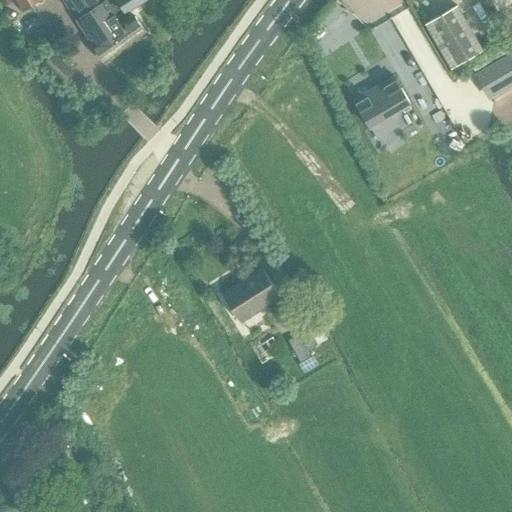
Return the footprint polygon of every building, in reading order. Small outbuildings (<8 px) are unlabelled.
[(17,0),(23,10),(38,0),(17,0)] [(98,0),(61,0),(103,63),(146,35),(135,18),(118,29),(110,16),(118,11),(122,17),(148,0),(113,0),(112,1),(115,6),(107,12),(98,0)] [(334,3),(319,21),(327,28),(342,10),(334,3)] [(452,69),(483,51),(457,6),(426,24),(452,69)] [(40,67),(61,87),(75,73),(54,52),(40,67)] [(511,55),(476,76),(488,96),(511,82),(511,55)] [(394,77),(354,100),(369,126),(375,137),(397,124),(391,113),(409,103),(394,77)] [(240,322),(280,296),(262,268),(222,294),(240,322)] [(299,335),(286,342),(299,365),(312,357),(309,352),(320,346),(305,321),(295,327),(299,335)]
